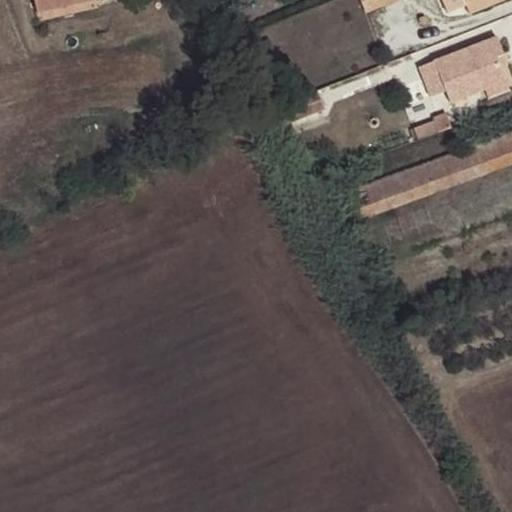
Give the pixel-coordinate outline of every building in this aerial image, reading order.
[(38,13),(75,5),(73,0),(45,0),(35,2),(38,13)] [(383,6),(380,0),(361,0),(367,14),(383,6)] [(465,6),(479,0),(443,0),(449,12),(465,6)] [(506,0),(479,0),(465,6),(469,15),(506,0)] [(497,58),(504,55),(497,38),(419,68),(431,98),(446,92),(450,103),(485,90),(506,82),(501,69),(497,58)] [(508,66),(504,55),(497,58),(501,69),(508,66)] [(506,82),(485,90),(488,99),(510,90),(506,82)] [(318,91),(276,108),(284,125),(325,109),(318,91)] [(439,133),(451,129),(446,114),(433,118),(435,122),(439,133)] [(414,130),(418,141),(438,133),(439,133),(435,122),(414,130)] [(511,133),(351,194),(360,221),(511,164),(511,133)]
